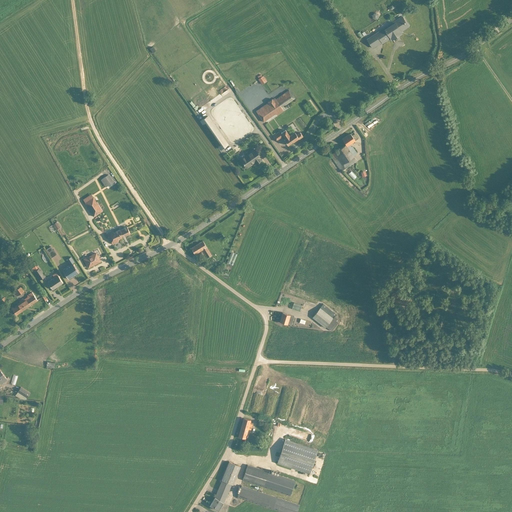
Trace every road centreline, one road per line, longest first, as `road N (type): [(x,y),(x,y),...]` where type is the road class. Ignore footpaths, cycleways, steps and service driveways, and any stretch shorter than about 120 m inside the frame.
road 1 (tertiary): [(169,244),(511,19)]
road 2 (track): [(71,0),(88,116),(169,244)]
road 3 (unclassified): [(256,358),(511,375)]
road 4 (tertiary): [(0,345),(169,244)]
road 5 (unclassified): [(189,511),(230,441),(256,358)]
road 6 (unclassified): [(256,358),(261,311),(169,244)]
